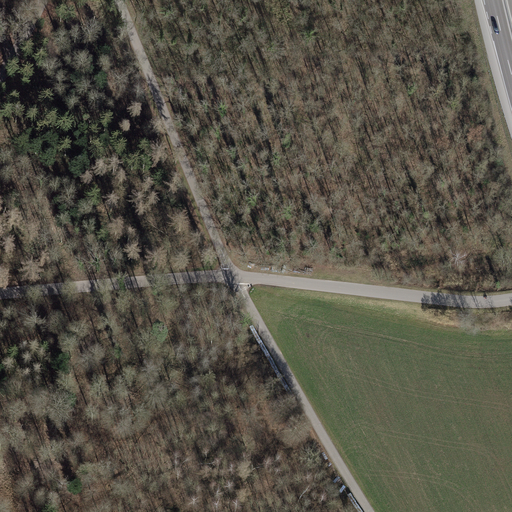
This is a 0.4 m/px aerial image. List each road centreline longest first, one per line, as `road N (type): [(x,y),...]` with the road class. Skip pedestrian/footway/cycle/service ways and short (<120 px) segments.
road 1 (unclassified): [(232,276),(121,0)]
road 2 (unclassified): [(511,295),(440,301),(232,276)]
road 3 (unclassified): [(368,511),(232,276)]
road 4 (unclassified): [(232,276),(0,293)]
